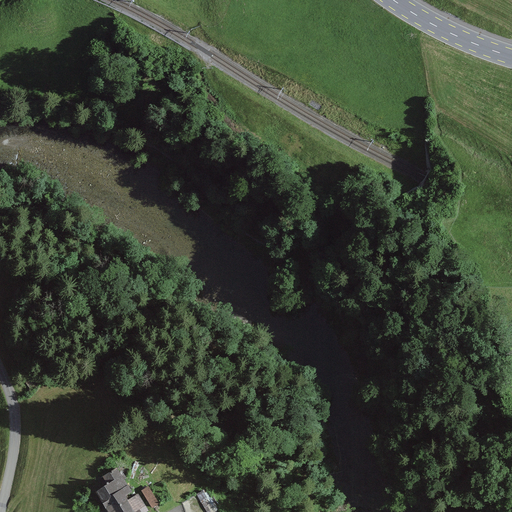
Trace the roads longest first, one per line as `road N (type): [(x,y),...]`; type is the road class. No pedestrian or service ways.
road 1 (unclassified): [(0,374),(13,440),(1,511)]
road 2 (primary): [(393,0),(511,57)]
